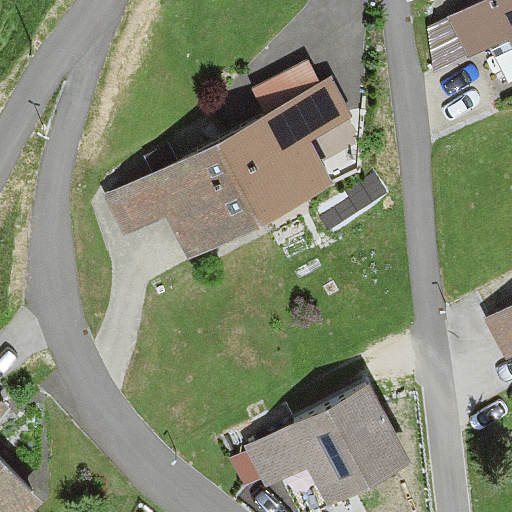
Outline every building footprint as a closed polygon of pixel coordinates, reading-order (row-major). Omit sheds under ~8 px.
[(511,0),(473,0),(449,14),(468,50),(509,28),(511,33),(511,0)] [(327,70),(212,136),(257,213),(328,172),(306,134),(350,109),(327,70)] [(257,213),(212,136),(107,196),(125,228),(164,206),(190,251),(257,213)] [(511,301),(486,316),(505,350),(511,346),(511,301)] [(331,490),(407,449),(368,377),(245,443),(266,480),(311,455),(331,490)] [(0,412),(4,408),(0,404),(0,511),(21,511),(41,493),(0,451),(0,412)]
